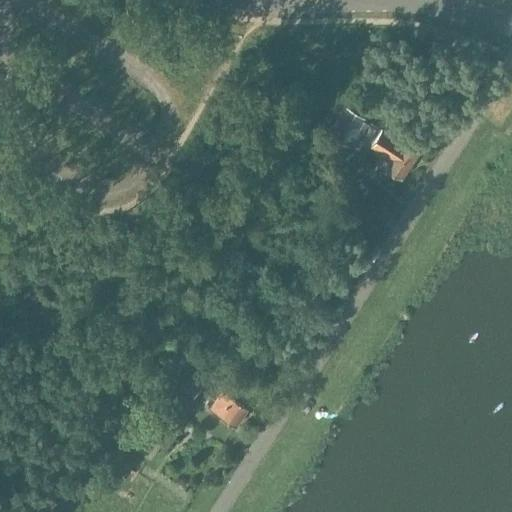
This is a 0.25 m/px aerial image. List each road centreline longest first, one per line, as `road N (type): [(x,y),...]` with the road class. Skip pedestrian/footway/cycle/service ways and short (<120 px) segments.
road 1 (unclassified): [(217,511),(511,58)]
road 2 (unknown): [(511,67),(458,34),(413,23),(256,21),(140,0)]
road 3 (unknown): [(0,149),(72,196),(122,204),(171,158),(256,21)]
road 4 (unclassified): [(511,25),(422,4),(242,0)]
